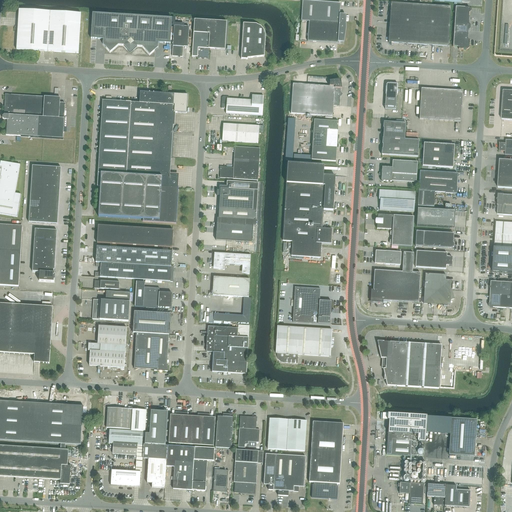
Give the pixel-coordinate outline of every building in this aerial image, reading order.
[(343,42),(344,16),(339,16),(340,4),(302,1),(301,21),(309,22),(307,42),(337,44),(338,41),(343,42)] [(393,43),(448,47),(451,7),(396,3),(391,3),(388,43),(393,43)] [(459,48),(459,50),(467,50),(469,48),(470,40),(468,40),(467,40),(468,36),(468,35),(468,31),(468,29),(469,29),(470,28),(470,25),(469,24),(469,22),(469,18),(469,17),(469,13),(470,13),(470,11),(471,10),(471,8),(456,7),(453,47),(459,48)] [(44,52),(47,52),(49,12),(19,10),(18,26),(16,50),(44,52)] [(49,12),(47,52),(78,54),(81,14),(49,12)] [(158,48),(158,43),(170,44),(172,19),(104,14),(92,14),(90,39),(103,40),(102,44),(110,53),(118,45),(123,46),(130,53),(137,47),(142,47),(149,55),(158,48)] [(217,21),(194,20),(192,57),(197,57),(197,58),(209,59),(209,49),(215,49),(225,50),(227,22),(226,22),(217,21)] [(241,59),(247,60),(247,58),(264,57),(265,35),(264,31),(260,27),(256,25),(243,24),(241,59)] [(174,26),(173,39),(172,57),(182,57),(183,47),(188,48),(189,27),(174,26)] [(307,85),(293,84),(292,94),(292,97),(291,114),(333,117),(334,106),(340,106),(340,93),(341,88),(341,87),(342,87),(339,78),(329,82),(330,82),(329,86),(329,87),(307,85)] [(388,84),(387,84),(386,85),(386,91),(385,95),(386,95),(385,109),(396,110),(396,96),(397,96),(398,84),(390,84),(388,84)] [(462,92),(462,91),(462,90),(459,91),(457,91),(421,89),(419,119),(460,122),(462,95),(463,95),(462,92)] [(502,102),(502,111),(501,119),(501,120),(502,120),(511,120),(511,91),(510,91),(507,91),(506,91),(505,91),(504,92),(503,93),(503,94),(502,102)] [(98,174),(97,187),(100,187),(98,217),(143,220),(143,222),(142,222),(176,224),(177,211),(179,187),(169,187),(170,175),(173,129),(174,113),(187,114),(188,95),(155,93),(154,93),(154,92),(149,92),(149,93),(140,92),(139,103),(111,101),(112,97),(106,97),(105,101),(102,101),(98,174)] [(63,139),(65,104),(60,103),(60,98),(11,95),(5,95),(4,115),(2,117),(2,119),(4,120),(7,121),(6,136),(21,137),(63,139)] [(226,114),(261,116),(262,116),(264,96),(252,96),(252,101),(229,99),(229,97),(223,97),(222,98),(221,109),(226,109),(226,114)] [(314,121),(311,160),(336,162),(337,148),(338,147),(338,137),(337,136),(338,122),(314,121)] [(382,155),(418,157),(419,141),(404,140),(406,123),(384,122),(384,128),(386,128),(385,138),(383,138),(383,144),(385,144),(385,149),(382,149),(382,155)] [(222,141),(258,144),(259,127),(223,124),(222,141)] [(500,144),(499,152),(500,152),(505,152),(505,156),(511,156),(511,141),(506,141),(506,144),(502,144),(500,144)] [(458,151),(459,151),(459,145),(450,145),(424,144),(422,167),(453,169),(453,157),(456,157),(456,152),(458,151)] [(260,149),(235,148),(233,168),(220,167),(220,178),(233,179),(233,180),(258,181),(260,149)] [(497,173),(497,175),(498,175),(498,178),(497,183),(498,183),(498,188),(511,189),(511,161),(500,160),(499,165),(498,165),(498,171),(498,173),(497,173)] [(417,163),(392,161),(392,168),(382,167),(381,181),(392,182),(392,181),(416,183),(417,163)] [(0,214),(17,217),(21,194),(15,193),(20,165),(1,162),(0,165),(0,214)] [(280,280),(280,281),(328,284),(330,259),(320,258),(321,244),(331,244),(332,230),(322,229),(323,210),(333,211),(335,177),(323,176),(324,166),(288,164),(281,271),(286,271),(285,281),(280,280)] [(29,223),(41,223),(56,224),(60,169),(32,166),(29,223)] [(418,192),(418,207),(434,208),(435,193),(445,193),(445,194),(456,195),(457,188),(456,188),(457,174),(420,171),(418,192)] [(245,220),(256,221),(256,220),(258,184),(252,183),(227,182),(228,182),(228,186),(226,186),(226,187),(219,186),(219,191),(217,191),(217,196),(220,196),(219,204),(219,209),(218,219),(245,220)] [(380,199),(379,210),(414,212),(415,192),(379,190),(379,199),(380,199)] [(498,199),(497,200),(498,201),(497,205),(498,206),(497,215),(511,215),(511,195),(503,195),(498,195),(498,199)] [(455,211),(434,210),(418,209),(416,227),(454,229),(455,211)] [(377,229),(391,230),(391,229),(392,229),(391,246),(412,247),(414,217),(393,216),(393,217),(392,217),(392,216),(378,215),(377,220),(378,220),(378,224),(377,224),(377,229)] [(255,226),(256,221),(245,220),(218,219),(217,219),(216,241),(251,243),(253,226),(255,226)] [(511,223),(496,222),(493,272),(511,273),(511,223)] [(0,285),(18,287),(22,227),(0,225),(0,285)] [(97,244),(159,248),(172,249),(173,231),(98,226),(97,244)] [(54,267),(56,231),(35,230),(32,272),(39,272),(39,281),(54,282),(54,273),(53,273),(54,267)] [(415,247),(453,249),(453,248),(454,248),(454,244),(453,244),(454,234),(416,232),(415,247)] [(167,252),(97,247),(95,267),(100,267),(100,273),(95,273),(95,277),(100,277),(100,278),(170,282),(173,282),(173,278),(170,277),(171,272),(173,272),(174,268),(171,267),(172,252),(167,252)] [(378,251),(375,253),(375,254),(376,259),(375,261),(374,262),(377,264),(400,266),(401,253),(386,252),(378,251)] [(447,257),(447,253),(416,252),(415,267),(446,269),(446,266),(451,266),(452,262),(452,261),(452,257),(447,257)] [(383,301),(418,303),(420,273),(412,273),(413,254),(403,253),(402,272),(374,271),(373,290),(371,290),(371,298),(371,299),(374,302),(383,303),(383,301)] [(225,270),(225,265),(243,266),(243,269),(243,270),(243,271),(244,272),(244,273),(245,273),(245,274),(246,274),(247,274),(247,275),(249,275),(251,256),(215,254),(214,265),(214,266),(215,266),(215,267),(216,268),(217,269),(218,269),(219,270),(225,270)] [(446,275),(425,274),(423,304),(424,304),(431,307),(434,306),(434,304),(438,304),(449,305),(449,301),(454,299),(453,297),(450,296),(450,288),(451,281),(446,280),(446,275)] [(213,277),(212,296),(249,298),(250,280),(213,277)] [(120,283),(95,281),(94,289),(119,290),(120,283)] [(145,283),(136,282),(135,307),(158,309),(158,308),(171,308),(172,293),(159,293),(159,289),(144,288),(145,283)] [(511,283),(491,282),(490,300),(489,300),(489,307),(490,309),(497,309),(497,308),(511,309),(511,283)] [(295,288),(294,307),(293,323),(330,325),(329,325),(330,319),(328,318),(329,315),(329,313),(329,303),(330,301),(330,300),(320,300),(320,289),(295,288)] [(111,292),(105,292),(105,301),(93,300),(92,320),(128,322),(130,293),(111,292)] [(0,304),(0,353),(34,355),(34,363),(49,364),(53,307),(0,304)] [(136,333),(134,369),(154,370),(154,371),(159,371),(162,371),(162,372),(167,372),(168,365),(167,365),(169,335),(170,335),(171,314),(134,312),(133,333),(136,333)] [(207,335),(206,346),(207,346),(206,352),(213,352),(213,361),(212,366),(212,372),(246,374),(249,326),(239,325),(239,329),(234,328),(208,327),(207,335)] [(99,327),(98,345),(89,344),(88,351),(90,351),(89,366),(124,368),(127,328),(99,327)] [(283,363),(284,363),(297,364),(298,355),(330,357),(332,330),(277,327),(276,354),(277,354),(277,355),(277,356),(277,357),(277,358),(278,359),(278,360),(279,360),(279,361),(280,361),(280,362),(281,362),(282,363),(283,363)] [(387,386),(439,389),(441,345),(377,342),(381,358),(386,359),(385,369),(383,369),(384,375),(384,380),(385,380),(387,386)] [(0,401),(0,440),(33,442),(35,404),(0,401)] [(35,404),(33,442),(61,444),(60,447),(65,447),(65,444),(79,445),(81,445),(83,407),(80,406),(35,404)] [(106,428),(116,429),(117,409),(107,408),(106,428)] [(117,409),(116,429),(131,430),(132,410),(117,409)] [(146,411),(132,410),(131,430),(131,431),(143,432),(143,431),(144,431),(145,428),(146,411)] [(144,434),(143,444),(165,446),(167,412),(151,411),(149,434),(144,434)] [(170,415),(168,443),(213,446),(215,418),(210,418),(210,415),(198,414),(198,417),(188,416),(188,413),(176,412),(176,415),(175,415),(170,415)] [(383,418),(383,420),(387,420),(389,420),(388,433),(418,435),(417,439),(417,442),(425,442),(425,440),(425,435),(426,417),(426,416),(425,416),(417,415),(383,413),(383,418)] [(215,448),(231,449),(233,417),(232,417),(232,415),(225,414),(225,416),(223,416),(223,417),(217,416),(215,448)] [(240,416),(238,448),(244,448),(245,445),(248,445),(248,442),(259,443),(259,430),(256,430),(256,420),(257,419),(255,417),(254,417),(240,416)] [(267,450),(304,452),(306,421),(269,419),(267,450)] [(449,455),(474,456),(477,420),(451,419),(449,455)] [(311,498),(337,500),(338,486),(337,486),(337,484),(339,484),(343,424),(313,422),(309,483),(314,483),(314,485),(312,485),(311,498)] [(109,442),(142,444),(143,432),(109,430),(109,442)] [(418,435),(388,433),(387,455),(416,456),(417,442),(417,439),(418,435)] [(113,443),(113,450),(113,454),(137,456),(137,444),(113,443)] [(165,446),(143,444),(143,459),(148,459),(147,483),(152,484),(152,488),(164,489),(167,446),(165,446)] [(0,476),(46,479),(56,480),(60,480),(60,484),(69,485),(70,466),(67,466),(68,450),(65,450),(65,447),(60,447),(60,450),(0,445),(0,476)] [(192,491),(194,447),(168,446),(167,461),(166,467),(174,467),(173,489),(192,491)] [(194,447),(192,491),(205,491),(206,483),(207,461),(214,461),(214,449),(194,447)] [(257,464),(262,464),(263,452),(235,450),(233,483),(235,483),(234,493),(254,494),(255,484),(256,484),(257,464)] [(268,490),(273,491),(276,455),(266,455),(264,485),(269,485),(268,490)] [(278,496),(283,496),(286,456),(276,455),(273,491),(278,491),(278,496)] [(286,456),(283,496),(288,497),(288,492),(293,492),(295,457),(286,456)] [(306,457),(295,457),(293,492),(298,492),(299,487),(304,487),(306,457)] [(213,492),(227,493),(228,471),(214,470),(213,492)] [(112,471),(111,486),(140,487),(140,472),(112,471)] [(399,493),(408,494),(409,483),(400,483),(399,493)] [(409,504),(413,504),(423,505),(424,484),(410,483),(409,504)] [(434,498),(434,506),(443,506),(443,498),(445,498),(446,485),(428,484),(427,497),(434,498)] [(444,506),(457,507),(458,490),(456,490),(456,486),(446,486),(444,506)] [(458,490),(457,507),(469,508),(470,491),(458,490)]
